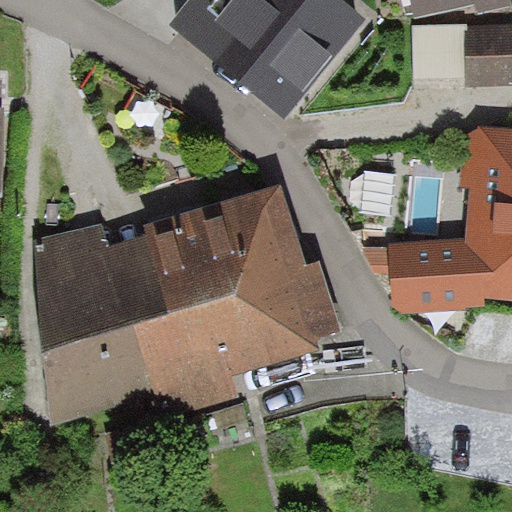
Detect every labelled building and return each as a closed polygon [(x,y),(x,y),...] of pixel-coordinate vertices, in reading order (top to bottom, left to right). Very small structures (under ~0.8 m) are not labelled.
[(338,0),(192,0),(168,30),(285,123),(367,23),(338,0)] [(410,0),(415,20),(474,6),(476,15),(494,11),(511,7),(511,6),(510,0),(410,0)] [(511,26),(413,26),(413,84),(511,84),(511,26)] [(511,131),(466,128),(460,187),(470,190),(465,242),(389,246),(393,316),(484,311),(484,300),(511,302),(511,131)] [(144,230),(146,236),(172,323),(137,333),(155,396),(163,422),(240,400),(234,380),(251,375),(321,355),(318,345),(343,337),(322,267),(306,271),(282,189),(175,221),(144,230)] [(172,323),(146,236),(110,248),(103,224),(37,243),(51,428),(155,396),(137,333),(172,323)]
